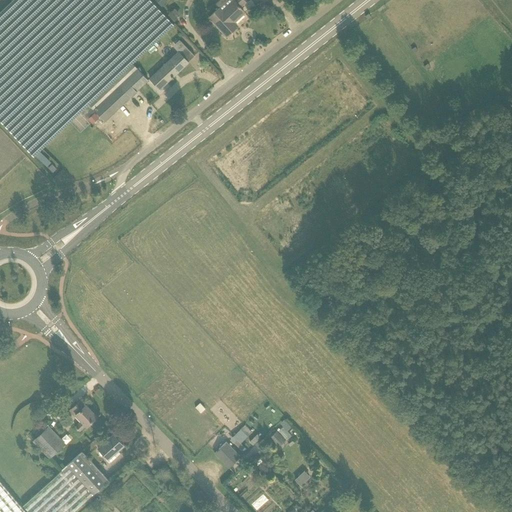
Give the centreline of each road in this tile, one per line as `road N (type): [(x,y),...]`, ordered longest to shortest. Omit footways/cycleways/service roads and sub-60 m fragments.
road 1 (secondary): [(118,199),(368,0)]
road 2 (unclassified): [(118,199),(121,170),(337,0)]
road 3 (unclassified): [(229,511),(65,341)]
